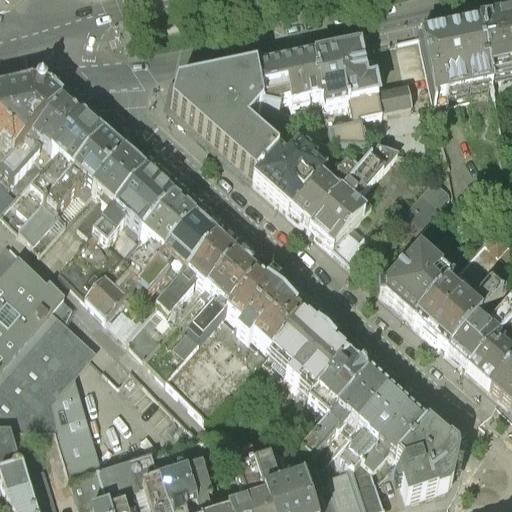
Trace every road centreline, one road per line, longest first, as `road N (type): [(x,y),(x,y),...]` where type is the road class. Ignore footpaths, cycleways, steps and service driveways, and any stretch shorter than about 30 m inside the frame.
road 1 (residential): [(52,51),(511,462)]
road 2 (tertiary): [(52,51),(140,72),(474,0)]
road 3 (tertiary): [(165,0),(112,10),(52,51)]
